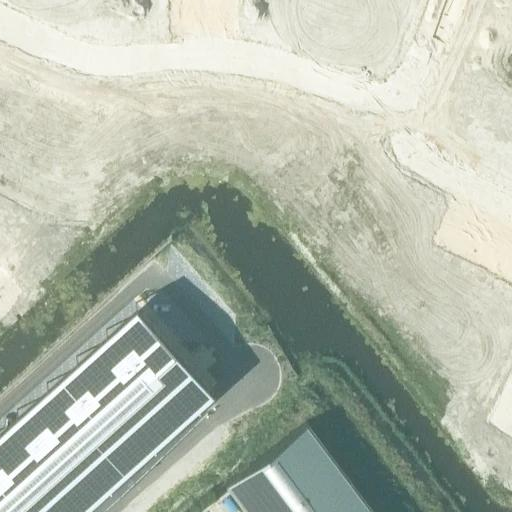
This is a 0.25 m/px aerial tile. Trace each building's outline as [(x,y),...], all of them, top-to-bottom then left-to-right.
[(27,0),(49,9),(54,0),(63,0),(66,1),(66,0),(27,0)] [(88,0),(88,6),(101,4),(102,30),(127,28),(125,0),(88,0)] [(125,0),(127,28),(150,27),(149,3),(162,3),(161,0),(125,0)] [(248,0),(249,11),(267,12),(274,16),(267,32),(301,45),(320,0),(248,0)] [(354,25),(341,56),(384,72),(397,37),(378,30),(381,21),(355,11),(351,23),(354,25)] [(511,35),(480,23),(473,44),(511,58),(511,35)] [(511,58),(473,44),(465,64),(505,79),(511,59),(511,58)] [(465,64),(457,84),(497,99),(505,79),(465,64)] [(10,89),(0,110),(0,158),(4,161),(0,169),(0,174),(8,178),(49,89),(39,84),(32,99),(10,89)] [(0,110),(10,89),(0,84),(0,110)] [(457,84),(450,104),(490,119),(497,99),(457,84)] [(49,89),(8,178),(18,183),(25,170),(47,180),(50,174),(75,119),(53,108),(59,94),(49,89)] [(450,104),(442,125),(482,140),(490,119),(450,104)] [(75,119),(50,174),(72,184),(66,197),(76,202),(117,113),(107,108),(100,123),(78,112),(75,119)] [(117,113),(76,202),(87,206),(93,193),(115,204),(143,142),(121,132),(128,117),(117,113)] [(178,127),(173,142),(192,149),(194,141),(218,150),(221,142),(246,152),(255,125),(230,115),(228,122),(203,113),(195,134),(178,127)] [(275,132),(266,150),(276,156),(279,151),(299,161),(317,125),(297,115),(286,138),(275,132)] [(317,125),(299,161),(319,171),(317,176),(328,182),(337,164),(326,158),(338,135),(317,125)] [(150,172),(155,161),(144,156),(139,167),(150,172)] [(332,194),(323,212),(334,217),(339,207),(360,217),(378,181),(358,171),(343,199),(332,194)] [(378,181),(360,217),(380,227),(374,238),(385,243),(394,226),(384,220),(398,192),(378,181)] [(410,248),(391,285),(419,298),(436,260),(410,248)] [(511,289),(499,284),(489,303),(511,314),(511,289)] [(136,302),(0,424),(0,511),(72,511),(212,387),(136,302)] [(511,314),(489,303),(480,322),(511,337),(511,314)] [(511,337),(480,322),(470,342),(508,361),(511,352),(511,337)] [(470,342),(461,361),(499,380),(508,361),(470,342)] [(461,361),(451,381),(489,399),(499,380),(461,361)] [(451,381),(441,401),(480,419),(489,399),(451,381)] [(375,511),(307,420),(226,481),(249,511),(375,511)]
